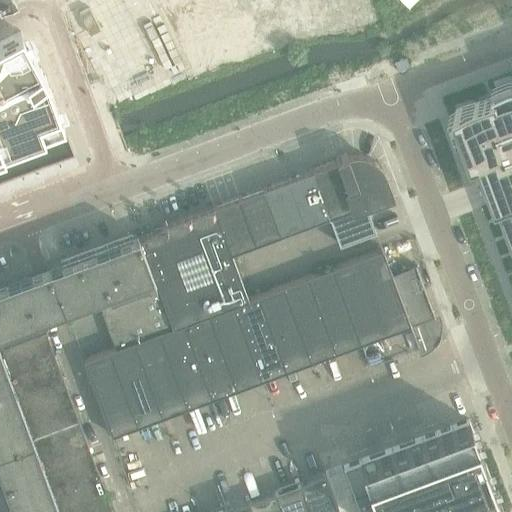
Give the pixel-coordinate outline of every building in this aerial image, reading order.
[(0,151),(1,151),(64,128),(62,122),(57,108),(53,98),(46,79),(21,32),(0,43),(0,151)] [(511,91),(498,97),(496,93),(494,93),(495,97),(455,112),(456,114),(460,113),(468,134),(464,135),(474,162),(481,160),(486,172),(498,203),(511,197),(511,91)] [(346,152),(335,156),(350,197),(362,193),(365,201),(388,193),(387,191),(389,191),(382,172),(380,169),(379,166),(377,164),(375,162),(373,160),(369,158),(366,156),(362,155),(360,155),(356,154),(352,155),(348,156),(346,152)] [(312,169),(329,215),(328,215),(339,244),(375,230),(365,201),(362,193),(350,197),(335,156),(336,160),(312,169)] [(312,169),(287,178),(304,224),(328,215),(329,215),(312,169)] [(287,178),(263,187),(280,233),(304,224),(287,178)] [(263,187),(238,196),(255,242),(280,233),(263,187)] [(238,196),(213,205),(231,251),(255,242),(238,196)] [(511,197),(498,203),(504,221),(511,218),(511,197)] [(163,224),(164,228),(141,236),(138,237),(171,326),(183,322),(208,313),(232,303),(248,298),(231,251),(213,205),(163,224)] [(0,473),(14,511),(111,511),(45,333),(46,333),(45,331),(3,347),(2,346),(0,342),(0,323),(52,304),(61,301),(63,306),(64,306),(64,304),(75,300),(75,302),(96,294),(115,347),(133,340),(158,331),(171,326),(138,237),(137,234),(39,270),(0,284),(0,473)] [(382,248),(356,258),(384,333),(409,324),(393,277),(382,248)] [(356,258),(331,267),(360,342),(384,333),(356,258)] [(331,267),(307,276),(335,352),(360,342),(331,267)] [(417,268),(393,277),(409,324),(418,350),(420,349),(422,349),(424,347),(426,346),(428,345),(429,343),(431,342),(432,340),(433,338),(434,336),(435,334),(436,332),(436,330),(436,328),(437,326),(437,324),(436,321),(436,320),(435,317),(417,268)] [(307,276),(282,285),(310,361),(335,352),(307,276)] [(282,285),(257,294),(285,370),(310,361),(282,285)] [(248,298),(232,303),(261,379),(285,370),(257,294),(248,298)] [(232,303),(208,313),(236,388),(261,379),(232,303)] [(208,313),(183,322),(211,398),(236,388),(208,313)] [(171,326),(158,331),(186,407),(211,398),(183,322),(171,326)] [(158,331),(133,340),(161,416),(186,407),(158,331)] [(115,347),(109,349),(137,425),(161,416),(133,340),(115,347)] [(109,349),(83,359),(111,435),(137,425),(109,349)] [(469,420),(343,466),(360,511),(454,511),(497,496),(486,466),(469,420)] [(337,511),(324,473),(299,483),(309,511),(337,511)] [(309,511),(299,483),(274,492),(281,511),(309,511)] [(281,511),(274,492),(249,501),(253,511),(281,511)] [(253,511),(249,501),(225,510),(225,511),(253,511)]
